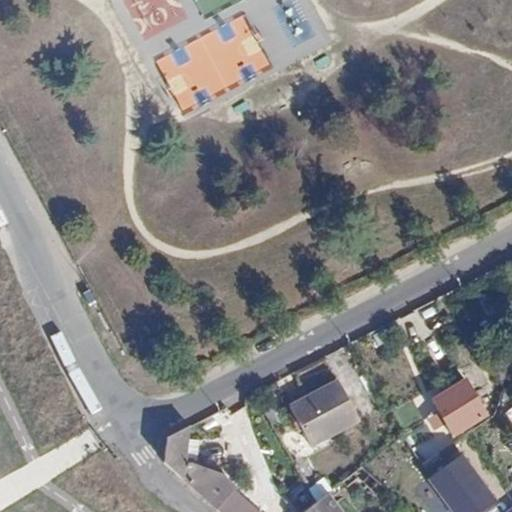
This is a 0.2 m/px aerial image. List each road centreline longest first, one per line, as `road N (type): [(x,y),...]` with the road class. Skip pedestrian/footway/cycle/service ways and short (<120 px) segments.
road 1 (residential): [(133,415),(173,412),(511,241)]
road 2 (residential): [(133,415),(107,392),(0,177)]
road 3 (residential): [(203,511),(143,457),(133,415)]
